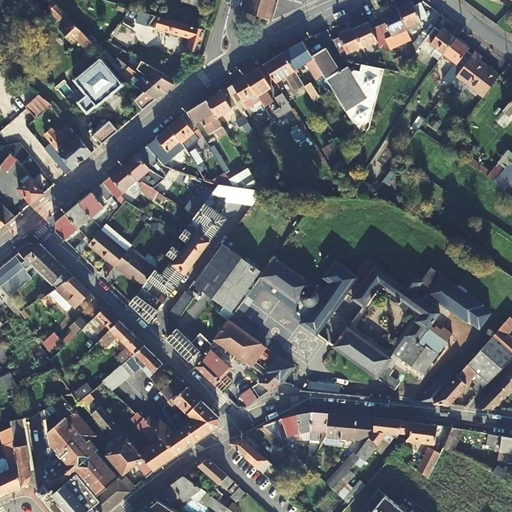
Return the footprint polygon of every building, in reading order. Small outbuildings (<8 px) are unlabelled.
[(276,0),(251,0),(248,11),(270,19),(276,0)] [(399,9),(410,33),(424,26),(421,20),(429,17),(422,2),(415,5),(413,2),(399,9)] [(96,47),(56,5),(50,11),(64,26),(60,30),(73,44),(77,40),(89,53),(96,47)] [(145,17),(146,13),(131,8),(128,12),(145,17)] [(380,25),(388,42),(389,45),(411,35),(410,33),(399,9),(384,16),(387,22),(380,25)] [(146,13),(145,17),(143,23),(149,25),(150,26),(172,33),(171,34),(174,37),(178,38),(182,38),(183,36),(191,38),(188,49),(199,53),(206,30),(146,13)] [(370,22),(356,28),(365,47),(367,52),(388,42),(380,25),(374,29),(370,22)] [(426,39),(421,45),(424,47),(428,42),(436,48),(432,53),(441,60),(445,54),(457,38),(443,28),(441,31),(435,27),(426,39)] [(365,47),(356,28),(341,35),(341,37),(334,40),(342,57),(365,47)] [(417,43),(421,45),(426,39),(422,36),(417,43)] [(445,54),(457,63),(458,64),(468,51),(470,48),(457,38),(445,54)] [(296,71),(298,73),(301,71),(302,73),(318,63),(315,58),(304,41),(285,53),(296,71)] [(374,66),(364,64),(362,71),(355,70),(351,72),(348,67),(341,71),(327,50),(315,58),(318,63),(325,74),(348,111),(363,135),(370,126),(384,74),(385,68),(374,66)] [(458,64),(457,63),(444,81),(453,83),(457,76),(474,55),(468,51),(458,64)] [(476,52),(474,55),(457,76),(461,79),(479,54),(476,52)] [(296,71),(285,53),(266,65),(277,83),(287,77),(296,91),(305,85),(298,73),(296,71)] [(493,88),(501,77),(480,61),(482,57),(479,54),(461,79),(486,98),(493,88)] [(396,59),(400,67),(406,64),(402,56),(396,59)] [(124,86),(101,58),(74,81),(82,90),(79,93),(81,96),(75,101),(87,114),(96,106),(97,107),(124,86)] [(142,71),(136,66),(132,69),(129,72),(135,76),(142,71)] [(273,101),(267,91),(272,88),(260,68),(246,77),(257,94),(258,96),(264,106),(265,107),(273,101)] [(142,81),(145,78),(148,75),(145,73),(142,71),(135,76),(142,81)] [(148,75),(145,78),(166,92),(174,86),(153,71),(148,75)] [(257,94),(246,77),(234,84),(245,101),(257,94)] [(136,85),(145,91),(157,100),(166,92),(145,78),(142,81),(136,85)] [(306,86),(309,91),(315,100),(320,96),(312,82),(306,86)] [(227,88),(237,104),(238,105),(245,101),(234,84),(227,88)] [(208,100),(219,118),(234,109),(232,106),(237,104),(227,88),(208,100)] [(157,100),(145,91),(134,100),(143,111),(157,100)] [(324,115),(315,100),(309,91),(304,94),(318,118),(324,115)] [(293,109),(284,93),(276,98),(281,107),(275,111),(279,118),(293,109)] [(52,106),(39,97),(26,108),(28,110),(36,119),(52,106)] [(188,112),(196,124),(203,121),(211,134),(216,131),(220,138),(228,133),(219,118),(208,100),(188,112)] [(270,114),(264,106),(252,113),(258,121),(270,114)] [(170,127),(183,142),(195,132),(193,129),(197,126),(196,124),(188,112),(170,127)] [(248,122),(245,116),(236,121),(240,127),(248,122)] [(93,153),(78,136),(62,149),(59,146),(62,144),(50,129),(52,127),(43,117),(36,125),(51,143),(44,149),(66,175),(93,153)] [(102,145),(119,131),(110,120),(108,122),(105,119),(94,128),(96,131),(93,134),(102,145)] [(183,142),(170,127),(157,138),(172,156),(174,158),(187,148),(184,143),(183,142)] [(157,138),(148,146),(161,162),(162,164),(172,156),(157,138)] [(334,138),(321,146),(331,162),(344,153),(334,138)] [(210,147),(207,143),(201,147),(204,151),(210,147)] [(161,162),(148,146),(138,154),(151,170),(161,162)] [(190,153),(196,162),(201,159),(196,150),(190,153)] [(141,185),(144,182),(140,179),(151,170),(138,154),(124,166),(137,181),(141,185)] [(10,155),(1,167),(7,172),(16,162),(10,155)] [(490,179),(494,174),(470,157),(467,162),(490,179)] [(145,183),(165,167),(162,164),(161,162),(151,170),(140,179),(144,182),(145,183)] [(498,184),(508,170),(501,165),(494,174),(490,179),(498,184)] [(511,165),(508,170),(498,184),(507,190),(511,184),(511,165)] [(111,177),(121,189),(124,192),(129,189),(137,181),(124,166),(111,177)] [(206,178),(211,175),(206,167),(201,170),(206,178)] [(235,186),(239,187),(247,188),(261,190),(264,190),(250,168),(235,177),(231,180),(235,186)] [(211,175),(206,178),(207,180),(212,182),(217,183),(212,174),(211,175)] [(114,195),(121,189),(111,177),(104,183),(114,195)] [(32,205),(44,194),(31,180),(19,190),(32,205)] [(137,181),(129,189),(136,193),(141,189),(143,187),(141,185),(137,181)] [(211,196),(220,184),(217,183),(212,182),(200,198),(206,203),(209,198),(211,196)] [(99,187),(109,200),(111,197),(114,195),(104,183),(99,187)] [(143,187),(141,189),(155,198),(159,192),(147,184),(143,187)] [(220,184),(211,196),(215,199),(219,194),(228,196),(230,186),(220,184)] [(237,203),(239,187),(235,186),(230,186),(228,196),(228,201),(237,203)] [(103,205),(109,200),(99,187),(93,192),(103,205)] [(261,190),(247,188),(239,187),(237,203),(245,204),(245,206),(252,207),(255,202),(260,196),(261,190)] [(123,205),(126,202),(121,195),(124,192),(121,189),(114,195),(123,205)] [(103,205),(93,192),(80,203),(92,218),(105,207),(103,205)] [(196,217),(199,212),(206,203),(200,198),(194,194),(183,209),(196,217)] [(109,200),(116,209),(117,207),(117,203),(111,197),(109,200)] [(199,212),(220,229),(228,218),(211,206),(214,202),(209,198),(206,203),(199,212)] [(0,231),(16,218),(0,202),(0,231)] [(92,218),(80,203),(67,214),(79,229),(92,218)] [(220,229),(199,212),(196,217),(189,225),(186,229),(194,235),(196,232),(197,233),(198,232),(211,242),(220,229)] [(57,232),(67,242),(70,239),(69,237),(79,229),(67,214),(57,222),(57,232)] [(181,248),(184,250),(197,260),(211,242),(198,232),(197,233),(196,232),(194,235),(186,229),(183,233),(192,240),(188,244),(186,247),(183,245),(181,248)] [(89,245),(115,267),(127,252),(101,230),(97,235),(91,243),(89,245)] [(88,239),(91,243),(97,235),(94,233),(88,239)] [(170,251),(166,257),(164,259),(171,264),(172,262),(187,273),(197,260),(184,250),(181,248),(176,243),(180,238),(181,236),(177,233),(166,247),(170,251)] [(180,238),(188,244),(192,240),(183,233),(181,236),(180,238)] [(75,249),(81,255),(89,245),(91,243),(88,239),(86,237),(75,249)] [(261,270),(225,243),(211,263),(211,264),(202,276),(201,275),(200,277),(198,276),(194,282),(233,311),(263,271),(261,270)] [(57,289),(75,277),(42,246),(30,245),(0,269),(0,286),(1,288),(31,264),(57,289)] [(126,272),(144,286),(148,280),(156,270),(157,268),(130,248),(127,252),(115,267),(125,274),(126,272)] [(312,311),(325,293),(322,291),(324,290),(323,287),(319,284),(316,285),(315,286),(277,258),(263,276),(301,304),(301,308),(305,311),(308,310),(309,310),(312,311)] [(395,295),(391,300),(407,312),(411,306),(424,316),(420,321),(431,330),(443,313),(426,301),(431,295),(472,326),(473,324),(482,331),(494,315),(485,308),(486,306),(470,294),(471,293),(469,290),(463,286),(460,286),(459,287),(433,268),(424,281),(413,273),(404,285),(379,266),(362,289),(356,284),(360,277),(339,261),(327,277),(333,282),(325,293),(312,311),(303,323),(319,334),(348,295),(365,307),(365,308),(382,285),(395,295)] [(187,273),(172,262),(171,264),(166,270),(163,275),(178,285),(187,273)] [(208,262),(198,276),(200,277),(201,275),(202,276),(211,264),(211,263),(208,262)] [(157,268),(156,270),(163,275),(166,270),(159,265),(157,268)] [(156,270),(148,280),(144,286),(143,287),(150,292),(151,293),(152,291),(150,289),(154,284),(170,296),(178,285),(163,275),(156,270)] [(295,317),(303,323),(312,311),(309,310),(308,310),(305,311),(301,308),(301,304),(263,276),(231,320),(267,347),(268,347),(270,345),(273,341),(242,318),(266,287),(295,310),(295,317)] [(75,277),(57,289),(40,300),(47,309),(72,292),(75,295),(69,301),(76,309),(92,293),(75,277)] [(349,330),(392,361),(420,321),(424,316),(411,306),(407,312),(413,316),(413,320),(391,350),(387,350),(359,330),(359,326),(381,296),(384,295),(391,300),(395,295),(382,285),(365,308),(365,307),(349,330)] [(0,297),(3,302),(9,297),(1,288),(0,286),(0,297)] [(150,321),(158,311),(144,299),(150,292),(143,287),(131,303),(150,321)] [(186,291),(172,311),(181,317),(195,297),(186,291)] [(162,295),(159,299),(156,304),(161,308),(164,303),(167,299),(162,295)] [(106,307),(97,298),(91,304),(100,313),(106,307)] [(106,307),(100,313),(89,325),(103,338),(106,334),(120,320),(106,307)] [(80,314),(68,326),(71,329),(62,339),(66,343),(88,322),(80,314)] [(511,350),(511,336),(509,334),(511,330),(511,318),(497,336),(511,350)] [(146,346),(120,320),(106,334),(103,338),(100,341),(107,348),(119,336),(127,345),(116,357),(124,364),(127,362),(132,357),(134,356),(146,346)] [(223,345),(227,347),(247,363),(248,362),(257,369),(260,365),(260,364),(257,362),(267,347),(231,320),(217,339),(223,344),(223,345)] [(386,384),(390,377),(394,372),(392,370),(400,360),(405,362),(416,371),(424,377),(451,340),(439,331),(437,334),(431,330),(420,321),(392,361),(379,378),(386,384)] [(193,342),(178,328),(168,338),(197,366),(205,354),(213,345),(201,334),(193,342)] [(379,378),(392,361),(349,330),(336,347),(379,378)] [(51,350),(62,340),(54,331),(43,341),(51,350)] [(511,350),(497,336),(471,364),(490,382),(511,358),(511,350)] [(197,366),(223,392),(233,381),(227,374),(232,369),(217,354),(221,348),(224,350),(227,347),(223,345),(223,344),(217,339),(213,345),(205,354),(197,366)] [(270,345),(268,347),(278,355),(280,352),(270,345)] [(146,346),(134,356),(143,369),(148,365),(155,372),(164,364),(146,346)] [(269,372),(283,382),(294,367),(281,356),(269,372)] [(142,368),(132,357),(127,362),(124,364),(123,365),(132,377),(142,368)] [(469,367),(464,363),(457,372),(452,368),(422,401),(436,403),(469,367)] [(490,382),(471,364),(469,367),(436,403),(450,405),(473,380),(478,384),(473,389),(479,394),(490,382)] [(260,365),(257,369),(267,376),(263,381),(261,382),(271,391),(283,382),(269,372),(260,365)] [(0,383),(4,391),(16,386),(11,374),(0,378),(0,383)] [(511,389),(511,377),(508,374),(476,408),(493,410),(511,389)] [(160,375),(153,380),(161,391),(168,385),(160,375)] [(390,377),(386,384),(396,391),(401,384),(390,377)] [(271,391),(261,382),(242,395),(249,406),(271,391)] [(86,385),(72,396),(77,405),(89,395),(92,393),(86,385)] [(168,385),(161,391),(170,402),(169,404),(174,411),(179,405),(188,414),(202,400),(188,387),(178,397),(168,385)] [(106,511),(130,492),(121,482),(94,451),(97,449),(89,440),(95,435),(59,394),(50,402),(56,410),(45,418),(48,443),(99,501),(94,505),(99,511),(106,511)] [(202,400),(188,414),(194,421),(175,434),(160,420),(157,423),(143,409),(137,414),(153,430),(178,455),(219,427),(221,418),(202,400)] [(140,454),(101,409),(92,416),(104,430),(119,446),(106,457),(124,476),(137,466),(147,477),(155,471),(140,454)] [(310,439),(312,430),(313,411),(298,414),(300,433),(300,439),(310,439)] [(329,413),(313,411),(312,430),(328,431),(329,413)] [(328,431),(327,436),(356,439),(358,416),(329,413),(328,431)] [(284,418),(282,418),(287,432),(288,436),(300,433),(298,414),(284,418)] [(368,440),(375,429),(376,417),(358,416),(356,439),(368,440)] [(368,440),(358,455),(362,458),(367,462),(375,449),(383,437),(390,441),(397,431),(411,433),(413,421),(404,420),(376,417),(375,429),(368,440)] [(282,418),(263,425),(276,436),(287,432),(282,418)] [(21,489),(29,485),(31,474),(30,471),(34,470),(25,419),(10,422),(10,428),(21,489)] [(407,438),(413,439),(435,443),(438,425),(413,421),(411,433),(407,438)] [(443,448),(453,452),(464,429),(452,427),(443,448)] [(10,428),(1,432),(9,459),(0,463),(0,498),(21,489),(10,428)] [(178,455),(153,430),(149,434),(158,443),(140,454),(155,471),(178,455)] [(287,432),(276,436),(284,444),(290,442),(288,436),(287,432)] [(290,442),(300,440),(300,439),(300,433),(288,436),(290,442)] [(511,436),(489,433),(487,444),(501,447),(499,458),(511,460),(511,436)] [(242,435),(230,441),(258,468),(262,472),(270,463),(267,460),(242,435)] [(321,450),(327,436),(324,435),(317,448),(321,450)] [(375,449),(381,453),(390,441),(383,437),(375,449)] [(413,449),(408,445),(404,442),(396,453),(403,458),(413,449)] [(44,499),(45,498),(44,496),(47,494),(47,496),(47,497),(49,497),(51,497),(51,496),(51,494),(66,511),(99,511),(94,505),(99,501),(48,443),(50,454),(39,478),(43,480),(43,482),(44,484),(43,485),(43,486),(39,490),(38,489),(37,489),(37,490),(38,491),(36,492),(37,493),(39,492),(42,496),(41,497),(42,498),(43,497),(44,499)] [(430,477),(437,462),(441,453),(429,446),(418,469),(430,477)] [(300,458),(292,452),(284,461),(295,472),(303,462),(300,458)] [(362,458),(358,455),(328,486),(333,489),(362,458)] [(208,457),(198,465),(220,484),(226,488),(233,494),(231,496),(238,501),(246,492),(233,480),(208,457)] [(511,481),(511,480),(511,469),(506,466),(504,469),(498,465),(494,472),(511,481)] [(201,487),(184,475),(171,484),(183,501),(193,493),(201,487)] [(127,477),(121,482),(130,492),(135,487),(127,477)] [(201,487),(193,493),(197,497),(204,489),(201,487)] [(155,495),(168,503),(173,499),(165,488),(155,495)] [(233,511),(234,511),(204,489),(197,497),(216,511),(233,511)] [(401,511),(377,490),(358,511),(401,511)] [(177,511),(179,510),(168,503),(155,495),(136,511),(177,511)]
